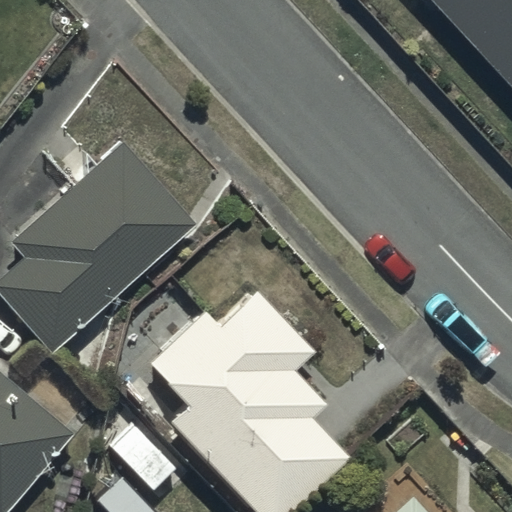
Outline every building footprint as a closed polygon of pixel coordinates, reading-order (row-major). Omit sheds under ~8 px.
[(511,0),(431,0),(511,81),(511,0)] [(0,288),(48,341),(190,212),(116,131),(4,233),(17,247),(0,262),(0,288)] [(186,389),(168,406),(268,511),(273,511),(346,443),(309,404),(324,391),(293,358),(313,339),(253,275),(213,312),(200,299),(146,349),(186,389)] [(0,504),(66,425),(0,369),(0,504)] [(205,511),(160,462),(104,511),(205,511)] [(424,511),(409,496),(392,511),(424,511)]
